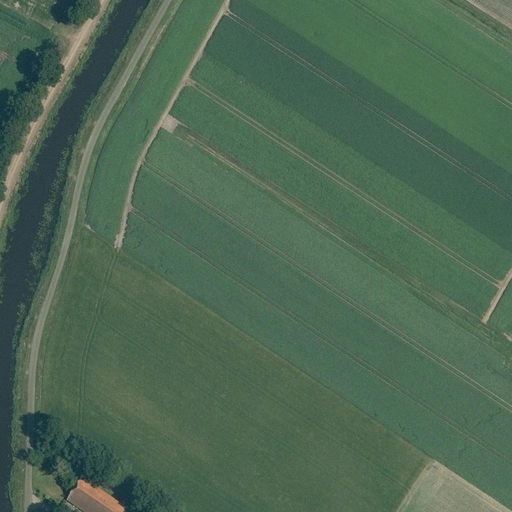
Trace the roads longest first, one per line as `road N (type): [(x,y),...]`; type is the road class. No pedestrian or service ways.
road 1 (unclassified): [(25,511),(42,313),(70,241),(92,142),(171,0)]
road 2 (track): [(0,209),(101,0)]
